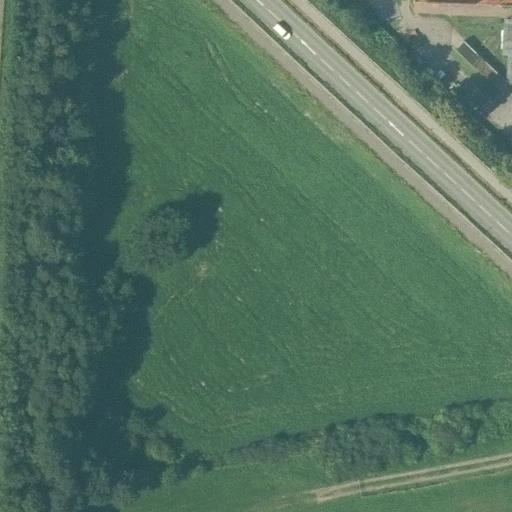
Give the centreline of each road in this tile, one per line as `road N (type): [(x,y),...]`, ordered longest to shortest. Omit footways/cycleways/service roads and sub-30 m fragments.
road 1 (primary): [(511,236),(257,0)]
road 2 (track): [(318,502),(511,461)]
